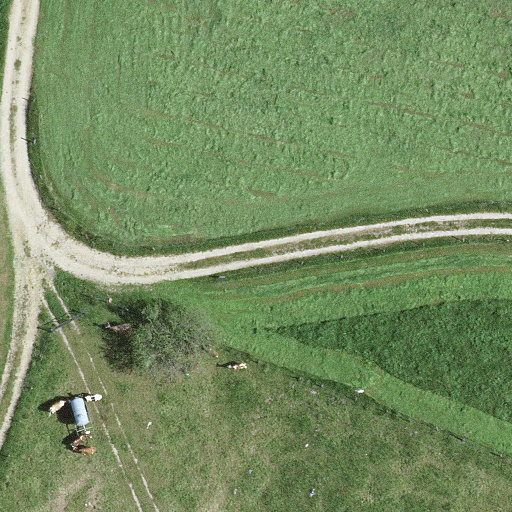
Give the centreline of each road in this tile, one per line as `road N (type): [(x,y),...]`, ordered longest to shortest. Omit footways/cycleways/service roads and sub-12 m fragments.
road 1 (track): [(38,241),(116,282),(262,271),(478,227),(511,229)]
road 2 (track): [(38,241),(147,511)]
road 3 (track): [(32,0),(18,96),(21,192),(38,241)]
road 4 (track): [(0,443),(28,366),(38,241)]
